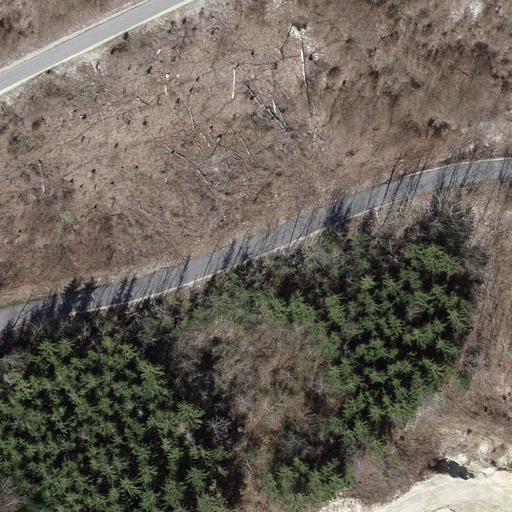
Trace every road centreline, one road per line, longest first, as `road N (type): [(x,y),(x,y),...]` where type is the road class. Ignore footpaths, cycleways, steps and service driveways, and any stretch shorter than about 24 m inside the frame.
road 1 (unclassified): [(511,165),(396,187),(175,279),(0,320)]
road 2 (unclassified): [(0,79),(170,0)]
